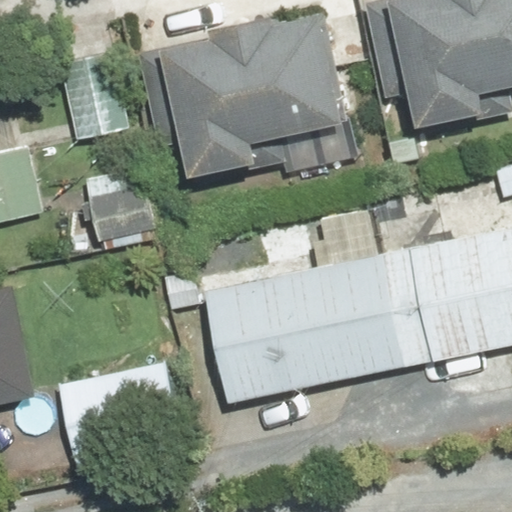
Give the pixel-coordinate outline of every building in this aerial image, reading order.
[(511,0),(370,0),(391,100),(415,95),(422,131),(490,117),(486,96),(511,90),(511,0)] [(218,38),(145,53),(171,182),(267,163),(263,144),(350,127),(328,16),(283,25),(282,19),(217,32),(218,38)] [(129,48),(63,61),(79,143),(145,130),(129,48)] [(0,224),(49,213),(35,148),(3,155),(0,142),(0,224)] [(148,164),(88,177),(102,245),(162,233),(148,164)] [(511,224),(207,285),(230,400),(511,342),(511,224)] [(0,406),(40,399),(18,288),(0,291),(0,406)] [(169,358),(59,380),(76,466),(186,444),(169,358)]
